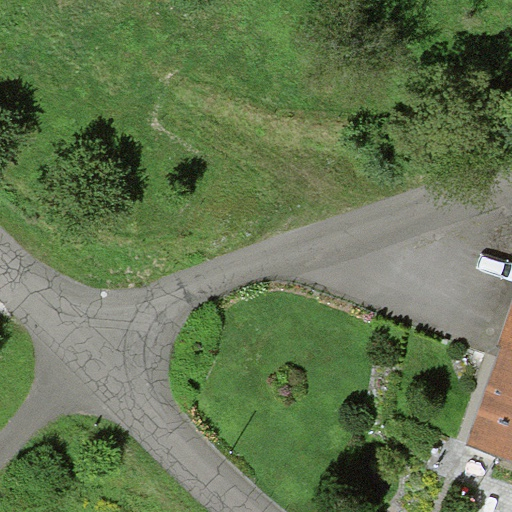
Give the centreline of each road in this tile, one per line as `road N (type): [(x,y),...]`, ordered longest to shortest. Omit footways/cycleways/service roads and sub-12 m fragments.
road 1 (track): [(0,447),(126,318),(511,173)]
road 2 (residential): [(279,511),(91,348),(0,256)]
